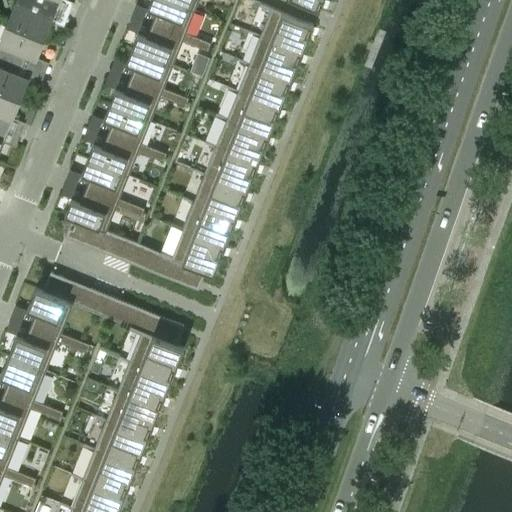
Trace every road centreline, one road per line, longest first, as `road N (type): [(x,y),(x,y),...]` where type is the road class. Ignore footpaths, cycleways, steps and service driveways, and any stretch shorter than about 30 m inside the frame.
road 1 (secondary): [(477,0),(352,371)]
road 2 (secondary): [(386,384),(511,35)]
road 3 (residential): [(8,233),(103,0)]
road 4 (unknown): [(352,371),(212,314)]
road 5 (secondary): [(352,371),(301,511)]
road 6 (secondary): [(340,511),(386,384)]
road 7 (unclassified): [(386,384),(511,435)]
